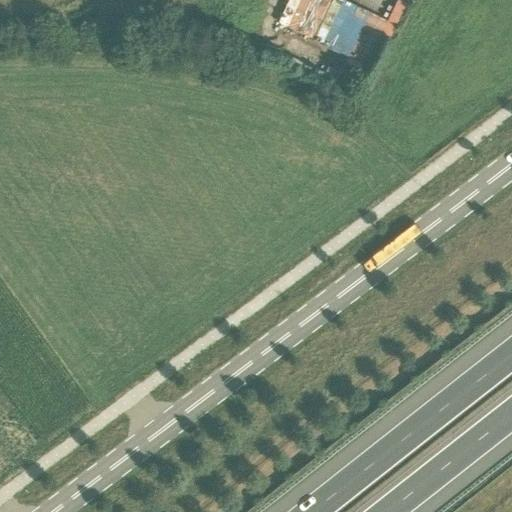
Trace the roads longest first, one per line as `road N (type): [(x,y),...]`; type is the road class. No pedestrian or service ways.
road 1 (secondary): [(55,511),(511,165)]
road 2 (motorway): [(511,359),(318,511)]
road 3 (motorway): [(401,511),(511,422)]
